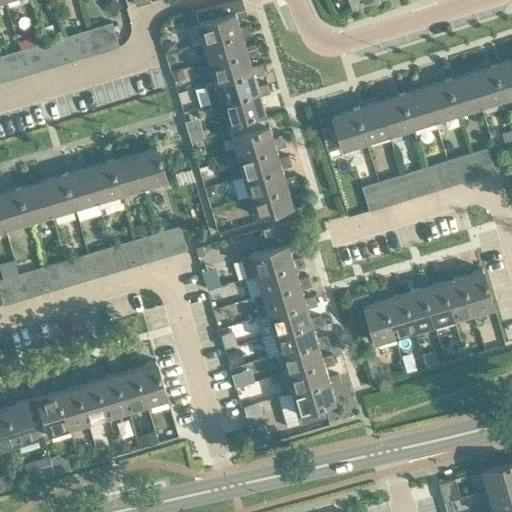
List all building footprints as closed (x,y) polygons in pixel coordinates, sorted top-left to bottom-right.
[(241,31),(240,26),(237,17),(247,14),(242,0),(230,0),(196,10),(199,21),(197,22),(203,42),(241,31)] [(94,26),(101,51),(119,45),(112,21),(94,26)] [(250,23),(240,26),(241,31),(203,42),(209,62),(247,51),(245,46),(243,36),(253,33),(250,23)] [(101,51),(94,26),(82,30),(90,54),(101,51)] [(82,30),(67,35),(70,46),(67,47),(71,60),(90,54),(82,30)] [(71,60),(67,47),(70,46),(67,35),(48,40),(55,65),(71,60)] [(55,65),(48,40),(36,44),(44,68),(55,65)] [(255,43),(245,46),(247,51),(209,62),(215,81),(253,70),(251,66),(248,56),(258,53),(255,43)] [(36,44),(21,48),(25,60),(21,61),(25,74),(44,68),(36,44)] [(25,74),(21,61),(25,60),(21,48),(2,54),(9,78),(25,74)] [(0,81),(9,78),(2,54),(0,54),(0,81)] [(511,94),(511,58),(494,64),(504,97),(511,94)] [(261,62),(251,66),(253,70),(215,81),(205,84),(211,103),(221,101),(258,89),(257,85),(254,76),(264,73),(261,62)] [(504,97),(494,64),(471,71),(481,104),(504,97)] [(481,104),(471,71),(448,78),(458,111),(481,104)] [(448,78),(424,86),(435,118),(458,111),(448,78)] [(267,82),(257,85),(258,89),(221,101),(227,120),(237,117),(237,119),(240,118),(240,116),(264,109),(260,95),(270,92),(267,82)] [(435,118),(424,86),(401,93),(412,126),(435,118)] [(412,126),(401,93),(378,100),(389,133),(412,126)] [(389,133),(378,100),(355,107),(366,140),(389,133)] [(366,140),(355,107),(332,114),(343,147),(366,140)] [(263,118),(229,128),(231,135),(265,125),(263,118)] [(265,125),(231,135),(237,156),(275,145),(276,148),(286,145),(283,135),(273,138),(269,124),(265,125)] [(511,138),(511,128),(502,132),(505,140),(511,138)] [(157,145),(132,153),(142,185),(166,178),(157,145)] [(279,158),(276,148),(275,145),(237,156),(243,176),(281,164),(282,168),(292,165),(289,155),(279,158)] [(488,146),(472,151),(476,163),(473,164),(476,176),(495,170),(488,146)] [(476,176),(473,164),(476,163),(472,151),(454,157),(461,181),(476,176)] [(132,153),(109,159),(119,192),(142,185),(132,153)] [(461,181),(454,157),(442,160),(450,184),(461,181)] [(119,192),(109,159),(87,166),(97,199),(119,192)] [(442,160),(427,165),(431,178),(427,179),(431,190),(450,184),(442,160)] [(285,177),(282,168),(281,164),(243,176),(249,195),(287,184),(288,187),(298,184),(295,174),(285,177)] [(431,190),(427,179),(431,178),(427,165),(408,171),(415,195),(431,190)] [(87,166),(63,173),(73,206),(97,199),(87,166)] [(415,195),(408,171),(397,175),(404,199),(415,195)] [(63,173),(41,180),(51,212),(73,206),(63,173)] [(397,175),(381,180),(384,191),(381,192),(385,205),(404,199),(397,175)] [(51,212),(41,180),(18,187),(27,219),(51,212)] [(385,205),(381,192),(384,191),(381,180),(361,186),(369,210),(385,205)] [(291,197),(288,187),(287,184),(249,195),(255,215),(287,205),(288,208),(304,204),(301,194),(291,197)] [(27,219),(18,187),(0,192),(0,212),(4,226),(27,219)] [(294,262),(293,258),(290,249),(300,246),(292,220),(263,229),(268,248),(241,256),(248,276),(256,274),(294,262)] [(163,229),(170,254),(187,249),(180,224),(163,229)] [(170,254),(163,229),(151,233),(159,257),(170,254)] [(151,233),(135,238),(139,250),(135,251),(139,263),(159,257),(151,233)] [(139,263),(135,251),(139,250),(135,238),(117,243),(118,248),(124,267),(139,263)] [(124,267),(118,248),(117,243),(105,247),(112,271),(124,267)] [(105,247),(89,252),(93,264),(89,265),(93,277),(112,271),(105,247)] [(93,277),(89,265),(93,264),(89,252),(71,257),(78,281),(93,277)] [(300,282),(298,278),(296,268),(306,265),(302,255),(293,258),(294,262),(256,274),(262,293),(300,282)] [(78,281),(71,257),(59,260),(66,285),(78,281)] [(59,260),(43,265),(47,278),(44,278),(48,290),(66,285),(59,260)] [(455,265),(458,275),(461,274),(473,311),(493,305),(482,268),(468,272),(465,262),(455,265)] [(48,290),(44,278),(47,278),(43,265),(25,271),(32,295),(48,290)] [(473,311),(461,274),(458,275),(449,278),(446,268),(435,271),(438,281),(442,280),(453,317),(473,311)] [(32,295),(25,271),(13,274),(20,298),(32,295)] [(442,280),(438,281),(429,283),(426,273),(416,276),(419,286),(422,285),(434,323),(453,317),(442,280)] [(0,278),(0,294),(3,304),(20,298),(13,274),(0,278)] [(308,275),(298,278),(300,282),(262,293),(253,295),(259,315),(268,312),(305,301),(304,298),(301,288),(311,285),(308,275)] [(434,323),(422,285),(419,286),(409,289),(406,279),(396,282),(399,292),(403,291),(414,329),(434,323)] [(403,291),(399,292),(390,295),(387,285),(377,288),(380,298),(383,297),(395,335),(414,329),(403,291)] [(395,335),(383,297),(380,298),(370,301),(367,291),(351,296),(362,334),(372,331),(375,341),(395,335)] [(314,295),(304,298),(305,301),(268,312),(273,332),(311,321),(310,317),(307,307),(317,305),(314,295)] [(317,339),(316,337),(313,327),(323,324),(320,314),(310,317),(311,321),(273,332),(279,351),(317,339)] [(323,360),(322,356),(319,347),(329,344),(326,334),(316,337),(317,339),(279,351),(285,371),(323,360)] [(240,348),(227,352),(231,365),(244,362),(240,348)] [(434,349),(422,353),(426,366),(438,362),(434,349)] [(128,356),(131,366),(136,365),(147,403),(167,397),(155,359),(141,363),(138,353),(128,356)] [(329,379),(328,376),(325,366),(335,363),(332,353),(322,356),(323,360),(285,371),(277,374),(283,393),(291,391),(329,379)] [(147,403),(136,365),(131,366),(122,369),(119,359),(109,362),(112,372),(115,371),(127,409),(147,403)] [(375,364),(368,366),(372,380),(379,378),(375,364)] [(115,371),(112,372),(102,375),(99,365),(89,368),(92,378),(96,377),(107,414),(127,409),(115,371)] [(107,414),(96,377),(92,378),(83,381),(80,371),(70,374),(73,384),(77,382),(88,420),(107,414)] [(338,373),(328,376),(329,379),(291,391),(301,422),(325,415),(321,404),(335,399),(331,385),(341,382),(338,373)] [(77,382),(73,384),(63,387),(60,377),(50,380),(53,390),(58,388),(69,426),(88,420),(77,382)] [(69,426),(58,388),(53,390),(44,393),(41,383),(29,386),(33,400),(42,432),(47,430),(48,433),(69,426)] [(0,394),(0,399),(2,405),(5,404),(17,442),(37,436),(36,433),(42,432),(33,400),(27,402),(26,398),(11,402),(9,392),(0,394)] [(255,401),(242,405),(244,413),(257,409),(255,401)] [(5,404),(2,405),(0,405),(0,447),(17,442),(5,404)] [(264,424),(249,428),(254,443),(268,439),(264,424)] [(155,429),(140,434),(143,445),(159,440),(155,429)] [(123,439),(119,441),(122,451),(131,449),(129,443),(123,439)] [(66,460),(52,464),(54,470),(68,465),(66,460)] [(511,460),(482,469),(487,489),(511,481),(511,460)] [(5,473),(0,474),(0,486),(8,484),(5,473)] [(451,499),(445,480),(438,482),(444,501),(451,499)] [(511,502),(511,481),(487,489),(493,508),(511,502)] [(454,511),(451,499),(444,501),(446,511),(454,511)] [(511,511),(511,502),(493,508),(493,511),(511,511)]
